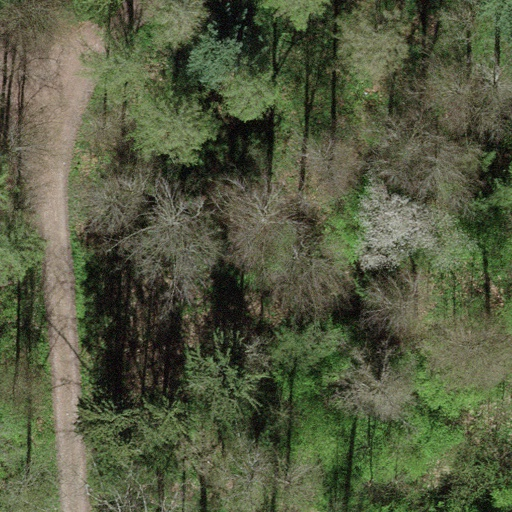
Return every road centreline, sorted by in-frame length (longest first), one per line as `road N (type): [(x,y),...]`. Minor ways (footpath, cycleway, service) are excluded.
road 1 (track): [(0,53),(35,88),(83,511)]
road 2 (track): [(35,88),(148,0)]
